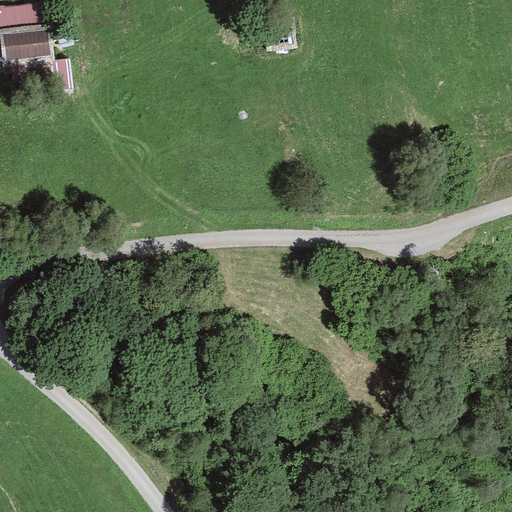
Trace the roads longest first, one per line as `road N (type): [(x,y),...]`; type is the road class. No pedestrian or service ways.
road 1 (unclassified): [(0,281),(74,255),(249,239),(414,239),(511,206)]
road 2 (unclassified): [(169,511),(100,430),(0,337)]
